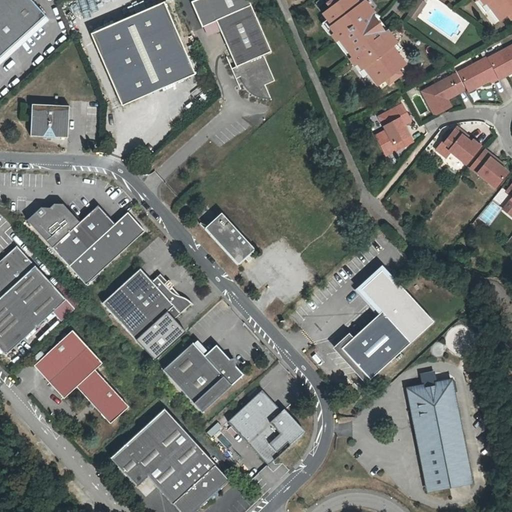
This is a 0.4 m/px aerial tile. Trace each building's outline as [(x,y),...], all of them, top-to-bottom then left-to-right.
[(0,0),(0,54),(44,14),(40,8),(32,0),(0,0)] [(269,98),(263,84),(273,79),(262,54),(270,51),(248,0),(190,0),(201,25),(215,19),(234,65),(230,67),(234,77),(238,76),(242,85),(243,86),(244,88),(245,89),(247,90),(248,91),(249,92),(250,93),(252,94),(253,95),(255,96),(257,96),(258,97),(260,97),(262,98),(263,98),(265,98),(267,98),(268,98),(269,98)] [(345,58),(350,65),(353,63),(357,69),(360,68),(363,73),(372,85),(381,79),(384,84),(397,75),(394,70),(401,64),(393,52),(389,46),(394,43),(384,29),(381,32),(370,16),(368,17),(366,15),(371,11),(362,0),(361,0),(357,3),(355,0),(326,0),(324,2),(327,6),(320,12),(324,18),(328,24),(326,25),(330,31),(327,33),(332,40),(335,38),(348,56),(345,58)] [(419,0),(415,0),(413,4),(419,9),(424,3),(419,0)] [(476,0),(484,10),(490,7),(487,3),(485,4),(481,0),(476,0)] [(511,0),(481,0),(485,4),(487,3),(490,7),(501,21),(508,15),(511,19),(511,18),(511,0)] [(122,105),(196,74),(165,1),(91,33),(122,105)] [(419,9),(413,4),(406,14),(412,19),(419,9)] [(384,29),(371,11),(366,15),(368,17),(370,16),(381,32),(384,29)] [(319,22),(327,33),(330,31),(326,25),(328,24),(324,18),(319,22)] [(332,40),(345,58),(348,56),(335,38),(332,40)] [(398,48),(394,43),(389,46),(393,52),(398,48)] [(498,79),(511,71),(511,46),(488,59),(498,78),(498,79)] [(478,83),(480,85),(490,80),(491,82),(498,78),(488,59),(487,58),(459,73),(467,89),(478,83)] [(358,77),(363,73),(360,68),(357,69),(353,63),(350,65),(358,77)] [(464,89),(456,73),(421,92),(430,108),(433,113),(435,114),(444,109),(440,102),(464,89)] [(195,79),(189,81),(195,95),(202,92),(195,79)] [(468,91),(480,85),(478,83),(467,89),(468,91)] [(87,116),(100,117),(100,101),(88,101),(87,116)] [(29,135),(61,136),(67,137),(68,105),(31,103),(29,135)] [(399,118),(406,115),(401,104),(393,108),(377,116),(385,130),(395,150),(396,151),(412,142),(402,124),(399,118)] [(399,118),(402,124),(409,120),(406,115),(399,118)] [(469,142),(471,140),(456,127),(454,129),(469,142)] [(450,148),(448,150),(449,152),(465,164),(479,147),(471,140),(469,142),(454,129),(443,143),(450,148)] [(395,150),(385,130),(375,135),(385,155),(395,150)] [(448,150),(441,145),(436,151),(445,158),(449,152),(448,150)] [(490,158),(491,156),(484,150),(469,168),(494,188),(507,172),(500,166),(490,158)] [(456,171),(462,165),(451,153),(444,159),(456,171)] [(490,158),(500,166),(502,164),(491,156),(490,158)] [(511,214),(511,201),(510,199),(503,208),(511,214)] [(112,221),(95,203),(78,219),(61,201),(51,201),(47,205),(37,205),(23,218),(66,263),(85,284),(143,229),(126,211),(114,222),(112,221)] [(202,226),(235,263),(252,248),(219,211),(202,226)] [(0,348),(4,353),(65,298),(16,244),(0,258),(0,348)] [(161,274),(153,282),(140,268),(102,303),(137,340),(156,321),(168,312),(176,320),(194,305),(190,301),(189,301),(188,300),(186,300),(185,300),(184,299),(183,298),(182,297),(161,274)] [(395,283),(381,268),(361,286),(381,309),(378,311),(341,345),(369,377),(433,319),(398,281),(395,283)] [(381,309),(361,286),(358,289),(378,311),(381,309)] [(168,312),(138,340),(156,360),(187,332),(179,325),(168,312)] [(462,353),(470,328),(450,321),(442,346),(462,353)] [(70,325),(44,350),(59,366),(47,378),(61,394),(74,382),(108,419),(127,402),(93,365),(100,358),(70,325)] [(189,338),(160,365),(199,407),(240,369),(232,361),(231,353),(226,354),(213,340),(201,350),(189,338)] [(59,366),(44,350),(31,361),(47,378),(59,366)] [(452,379),(405,388),(425,493),(472,484),(452,379)] [(259,387),(225,418),(265,462),(299,431),(259,387)] [(161,405),(107,454),(133,482),(144,472),(180,511),(186,511),(226,476),(161,405)] [(217,445),(224,432),(216,428),(209,441),(217,445)]
